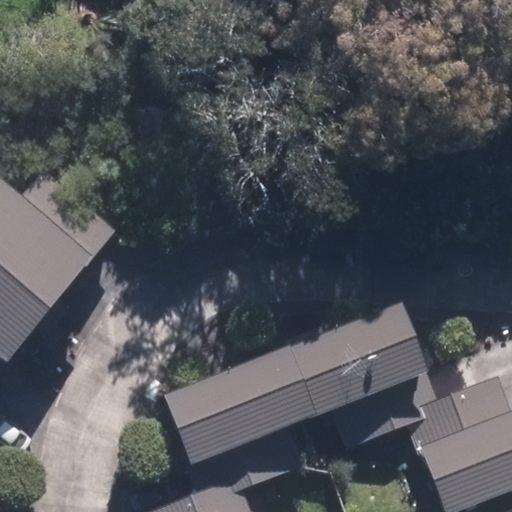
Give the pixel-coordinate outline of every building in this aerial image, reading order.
[(0,386),(125,237),(54,178),(36,199),(8,176),(0,185),(0,386)] [(349,449),(428,418),(412,379),(438,369),(411,300),(299,344),(325,412),(333,408),(349,449)] [(299,344),(173,392),(199,460),(224,451),(239,490),(307,464),(292,424),(325,412),(299,344)] [(458,431),(427,443),(453,511),(511,488),(511,407),(500,375),(445,396),(458,431)] [(262,511),(261,508),(251,511),(240,511),(229,483),(153,511),(262,511)]
